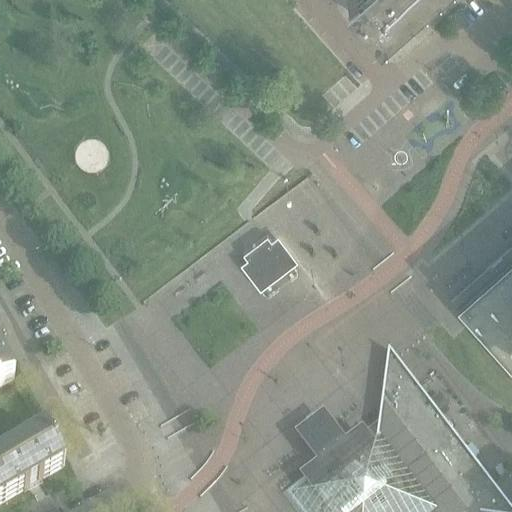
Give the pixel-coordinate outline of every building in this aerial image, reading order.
[(352,0),(382,33),(384,30),(385,31),(420,0),(352,0)] [(249,262),(252,266),(252,265),(261,277),(282,261),(284,259),(275,248),(276,247),(274,244),(267,235),(264,237),(242,253),(249,262)] [(511,256),(457,304),(474,323),(473,324),(511,368),(511,256)] [(300,477),(280,492),(295,511),(511,511),(492,485),(417,387),(390,353),(390,352),(391,352),(391,351),(391,350),(390,350),(389,350),(388,350),(388,351),(388,352),(389,353),(383,398),(381,415),(346,442),(343,444),(355,459),(331,479),(318,463),(316,464),(316,465),(300,477)] [(0,356),(0,388),(14,381),(0,356)] [(0,458),(0,499),(3,505),(63,469),(43,434),(0,458)]
